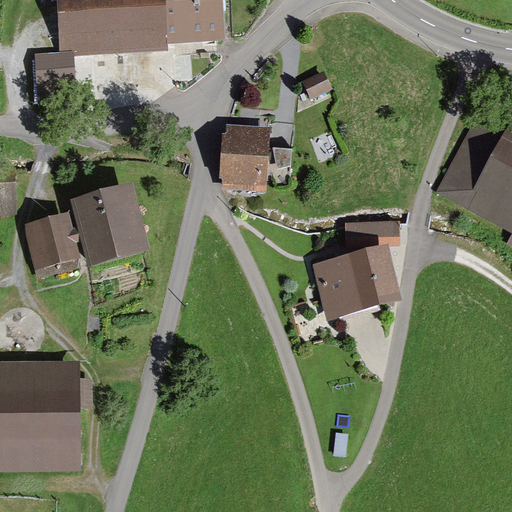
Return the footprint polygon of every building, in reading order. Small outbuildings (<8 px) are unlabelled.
[(57,0),(60,57),(75,57),(169,53),(169,44),(225,42),(222,0),(57,0)] [(37,58),(39,99),(77,97),(75,57),(60,57),(37,58)] [(333,90),(324,71),(301,82),(310,100),(333,90)] [(270,129),(224,127),(221,180),(229,190),(268,190),(269,165),(273,165),(272,182),(292,182),(293,148),(270,147),(270,129)] [(511,133),(507,133),(484,178),(455,164),(435,205),(462,218),(467,209),(511,234),(511,241),(509,247),(511,248),(511,133)] [(14,162),(0,163),(0,214),(19,213),(14,162)] [(135,187),(74,203),(90,268),(152,252),(135,187)] [(73,215),(27,226),(38,272),(84,261),(73,215)] [(400,247),(401,225),(359,226),(359,247),(400,247)] [(388,248),(312,267),(326,323),(402,304),(388,248)] [(88,364),(0,365),(0,469),(89,469),(88,364)]
